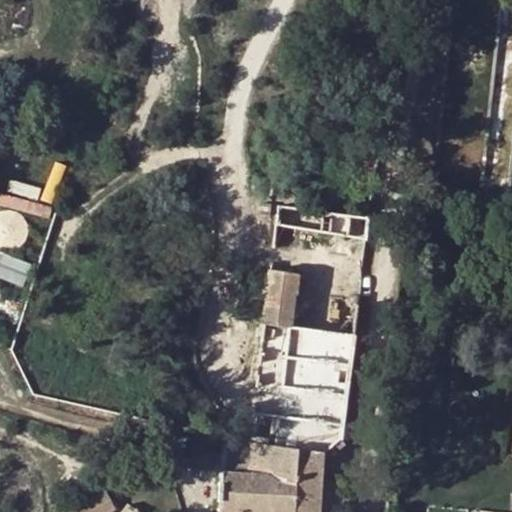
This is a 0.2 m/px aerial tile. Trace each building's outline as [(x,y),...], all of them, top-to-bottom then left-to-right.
[(43,199),(53,203),(69,168),(60,164),(43,199)] [(367,238),(369,215),(280,203),(276,227),(367,238)] [(0,235),(20,242),(28,221),(0,211),(0,235)] [(0,249),(0,275),(29,283),(35,259),(0,249)] [(276,418),(273,445),(324,452),(347,435),(356,336),(294,329),(298,296),(300,272),(270,268),(254,416),(276,418)] [(359,302),(298,296),(294,329),(356,336),(359,302)] [(273,445),(251,442),(250,471),(222,470),(219,511),(319,511),(324,452),(273,445)] [(125,445),(111,446),(111,462),(125,463),(125,445)] [(104,492),(73,510),(73,511),(111,511),(114,511),(104,492)]
